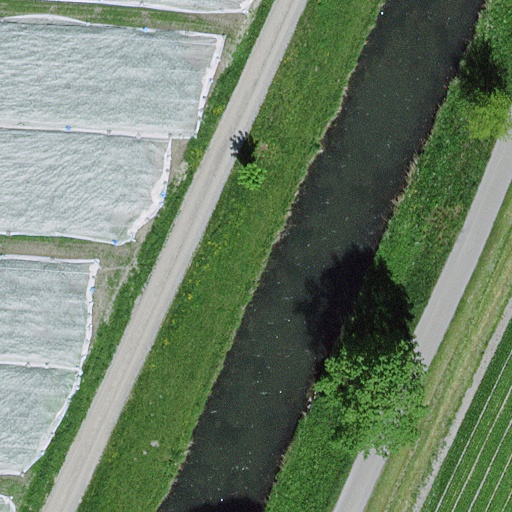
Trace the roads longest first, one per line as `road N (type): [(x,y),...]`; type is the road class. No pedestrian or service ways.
road 1 (track): [(301,0),(70,511)]
road 2 (unclassified): [(511,131),(343,511)]
